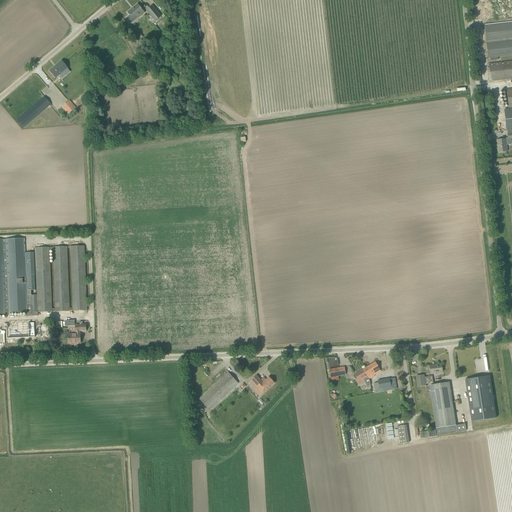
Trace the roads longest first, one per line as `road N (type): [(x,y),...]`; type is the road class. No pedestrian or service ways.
road 1 (unclassified): [(0,365),(500,337)]
road 2 (unclassified): [(500,337),(462,0)]
